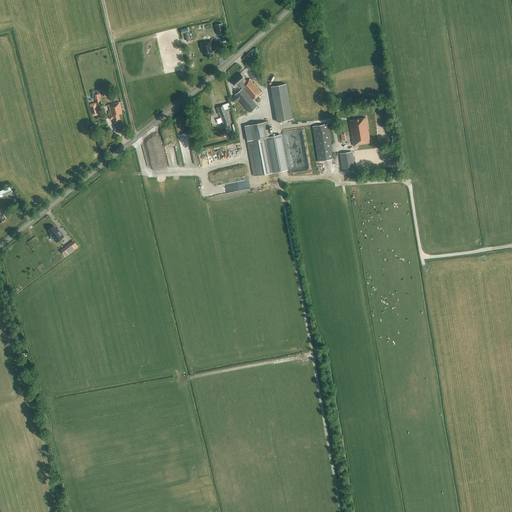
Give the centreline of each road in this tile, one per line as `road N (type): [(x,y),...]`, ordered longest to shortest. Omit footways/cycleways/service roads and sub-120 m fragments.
road 1 (tertiary): [(0,247),(299,0)]
road 2 (unknown): [(134,139),(150,172),(243,158),(244,121),(267,95),(237,55)]
